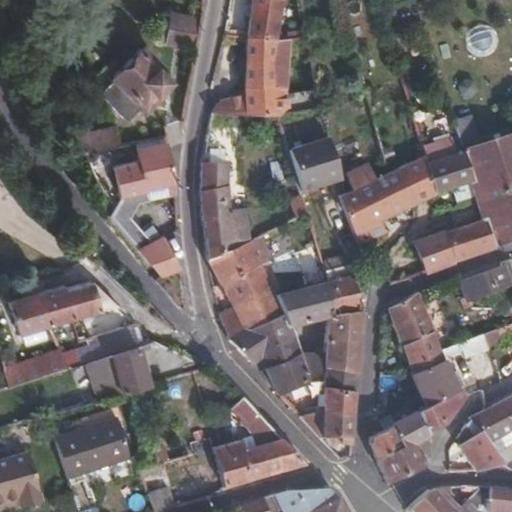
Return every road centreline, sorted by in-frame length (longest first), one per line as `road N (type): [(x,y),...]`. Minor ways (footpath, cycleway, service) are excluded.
road 1 (residential): [(208,351),(191,254),(188,139),(215,0)]
road 2 (residential): [(208,351),(170,318),(34,142),(0,80)]
road 3 (residential): [(363,487),(373,296),(511,247)]
road 4 (residential): [(208,351),(336,469)]
road 5 (residential): [(194,511),(336,469)]
